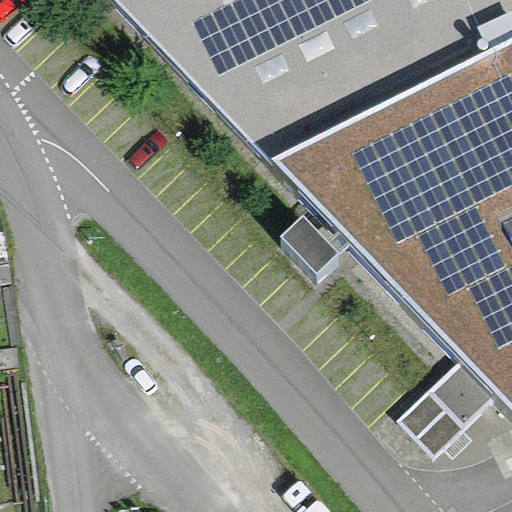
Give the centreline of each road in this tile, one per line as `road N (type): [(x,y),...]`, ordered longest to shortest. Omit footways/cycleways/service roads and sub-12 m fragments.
road 1 (track): [(1,143),(96,193),(390,511)]
road 2 (unclassified): [(0,141),(90,398),(189,511)]
